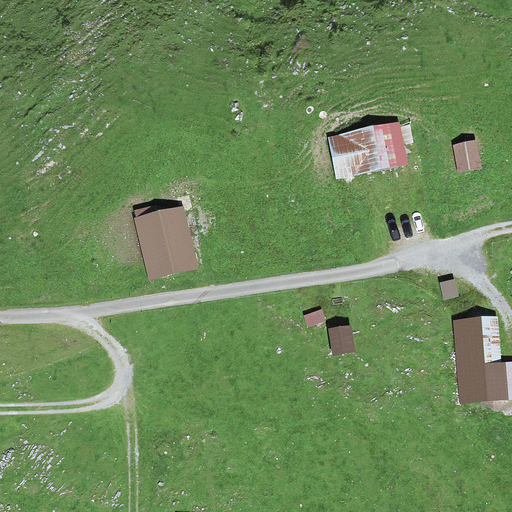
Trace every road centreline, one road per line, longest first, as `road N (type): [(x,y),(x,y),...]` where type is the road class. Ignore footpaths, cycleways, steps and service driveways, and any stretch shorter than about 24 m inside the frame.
road 1 (track): [(0,316),(63,316),(355,269),(451,243)]
road 2 (track): [(63,316),(97,328),(122,360),(132,511)]
road 3 (track): [(125,377),(120,391),(94,403),(0,409)]
